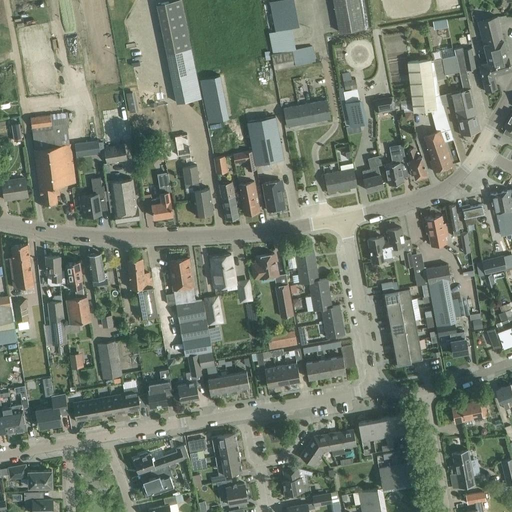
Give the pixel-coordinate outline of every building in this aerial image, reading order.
[(201,97),(191,48),(181,0),(174,0),(156,4),(166,53),(176,102),(201,97)] [(358,0),(332,0),(338,32),(363,27),(358,0)] [(477,22),(482,43),(503,38),(497,16),(477,22)] [(434,28),(448,26),(447,18),(433,21),(434,28)] [(487,63),(490,74),(493,74),(511,69),(503,38),(482,43),(487,63)] [(307,46),(291,49),(294,65),(310,62),(307,46)] [(442,58),(434,60),(438,79),(447,77),(446,74),(460,71),(464,89),(452,92),(454,105),(455,109),(475,105),(474,101),(467,69),(476,67),(471,47),(463,49),(464,53),(457,55),(443,58),(442,58)] [(294,65),(291,49),(271,53),(274,69),(294,65)] [(413,111),(423,110),(431,109),(432,111),(437,131),(424,135),(432,159),(430,160),(434,171),(452,165),(441,132),(450,129),(443,104),(440,96),(440,94),(438,80),(434,60),(431,60),(431,59),(408,61),(412,99),(413,111)] [(496,87),(493,74),(490,74),(487,63),(479,65),(486,90),(496,87)] [(218,76),(200,80),(208,123),(227,119),(218,76)] [(355,78),(344,81),(345,89),(357,87),(355,78)] [(134,90),(126,92),(131,111),(138,110),(134,90)] [(393,96),(373,99),(375,111),(377,111),(377,112),(394,109),(394,108),(396,108),(393,96)] [(304,97),(297,98),(298,105),(302,121),(308,120),(309,122),(316,120),(316,118),(313,102),(305,104),(304,97)] [(362,98),(341,102),(346,127),(368,122),(362,98)] [(313,102),(316,118),(322,117),(323,119),(330,118),(327,99),(313,102)] [(412,112),(413,112),(413,111),(412,99),(401,100),(401,109),(404,109),(404,112),(406,112),(412,112)] [(302,123),(302,121),(298,105),(284,108),(287,126),(288,126),(288,124),(294,123),(294,125),(302,123)] [(480,130),(475,105),(455,109),(461,134),(480,130)] [(511,111),(504,126),(506,127),(503,132),(511,137),(511,111)] [(71,143),(69,143),(66,123),(68,123),(67,112),(31,117),(42,203),(57,202),(56,193),(60,193),(58,185),(76,182),(71,143)] [(268,127),(278,125),(276,115),(247,121),(255,164),(284,159),(281,142),(271,144),(268,127)] [(11,124),(13,140),(22,139),(19,123),(11,124)] [(178,155),(191,153),(187,134),(174,136),(178,155)] [(99,140),(83,142),(84,154),(101,152),(100,147),(99,142),(99,140)] [(124,143),(104,147),(105,152),(107,163),(126,159),(124,143)] [(404,181),(400,163),(406,162),(402,143),(389,146),(392,163),(385,164),(389,184),(390,183),(391,186),(398,184),(397,182),(404,181)] [(424,165),(425,165),(422,155),(417,157),(413,147),(407,149),(410,159),(408,160),(410,166),(409,166),(411,173),(410,173),(410,174),(414,173),(415,177),(427,173),(424,165)] [(252,149),(233,153),(235,162),(246,160),(248,170),(256,168),(252,149)] [(217,173),(228,171),(225,155),(214,157),(217,173)] [(378,165),(382,164),(380,155),(369,158),(371,168),(362,170),(364,177),(367,190),(383,186),(380,173),(378,165)] [(212,203),(210,187),(199,188),(196,165),(182,167),(185,184),(191,183),(196,215),(213,212),(212,203)] [(339,170),(343,188),(342,187),(349,185),(349,187),(357,186),(353,168),(339,170)] [(343,188),(339,170),(324,173),(328,191),(329,191),(328,189),(335,188),(335,190),(343,188)] [(152,203),(154,217),(173,214),(171,200),(170,200),(169,191),(171,191),(170,182),(169,182),(167,174),(159,175),(161,183),(160,183),(162,196),(151,198),(152,203)] [(28,195),(26,185),(25,178),(3,181),(2,176),(0,176),(0,193),(4,193),(5,199),(28,195)] [(101,213),(100,210),(107,209),(106,199),(104,185),(102,185),(100,176),(91,178),(93,193),(80,195),(83,216),(101,213)] [(140,218),(138,208),(134,178),(106,182),(109,201),(111,211),(115,211),(116,222),(140,218)] [(237,206),(232,179),(223,181),(219,181),(222,198),(224,208),(226,218),(238,215),(237,206)] [(280,179),(263,182),(268,210),(285,207),(282,191),(280,179)] [(260,211),(258,203),(257,203),(253,181),(239,183),(244,214),(260,211)] [(511,189),(490,194),(492,201),(491,201),(491,202),(492,203),(494,213),(496,213),(497,213),(501,212),(506,233),(511,231),(511,193),(511,189)] [(461,233),(456,209),(455,204),(448,205),(450,217),(450,216),(453,229),(454,234),(461,233)] [(484,213),(482,204),(462,208),(464,217),(466,224),(477,222),(475,215),(484,213)] [(441,215),(426,218),(427,225),(426,225),(425,226),(426,232),(427,233),(429,233),(431,245),(446,243),(444,230),(446,229),(445,223),(443,223),(441,215)] [(387,229),(389,240),(389,239),(391,247),(405,245),(401,227),(387,229)] [(393,260),(391,247),(389,239),(389,240),(383,241),(382,236),(368,238),(372,261),(373,261),(373,259),(379,258),(379,260),(386,258),(387,261),(393,260)] [(34,285),(29,253),(27,243),(12,245),(13,256),(10,257),(14,288),(34,285)] [(298,263),(298,267),(314,264),(313,258),(315,258),(314,250),(296,253),(298,263)] [(406,267),(413,265),(411,250),(403,252),(406,267)] [(105,276),(103,262),(101,252),(88,255),(90,265),(92,278),(105,276)] [(278,274),(276,262),(274,252),(256,256),(257,262),(252,263),(254,277),(260,276),(260,277),(278,274)] [(485,274),(507,268),(506,267),(511,265),(511,252),(503,255),(503,254),(481,260),(485,274)] [(236,283),(231,253),(211,256),(212,267),(211,267),(214,287),(236,283)] [(60,265),(60,255),(46,256),(44,256),(44,272),(48,272),(49,281),(52,284),(60,284),(60,282),(65,282),(65,269),(61,269),(60,265)] [(128,259),(129,269),(130,288),(138,288),(143,317),(158,314),(152,277),(149,277),(149,272),(144,272),(142,257),(128,259)] [(193,286),(190,267),(189,257),(169,260),(174,289),(186,355),(198,353),(212,350),(213,350),(204,299),(196,301),(193,286)] [(66,298),(70,323),(91,320),(87,296),(83,297),(80,278),(82,278),(81,271),(79,261),(66,263),(68,273),(69,278),(67,279),(68,288),(75,287),(76,297),(66,298)] [(371,263),(365,264),(366,272),(373,271),(371,263)] [(428,282),(441,280),(451,278),(448,263),(435,266),(426,268),(428,282)] [(314,265),(314,264),(298,267),(300,282),(309,280),(317,279),(316,273),(317,272),(316,265),(314,265)] [(484,275),(485,280),(487,287),(496,285),(492,273),(484,275)] [(250,277),(236,280),(239,302),(253,300),(250,277)] [(309,280),(311,295),(328,292),(327,285),(328,285),(327,277),(317,279),(309,280)] [(384,289),(394,288),(393,280),(383,282),(384,289)] [(436,324),(449,322),(441,280),(428,282),(436,324)] [(287,283),(276,285),(282,316),(293,314),(287,283)] [(383,297),(384,303),(412,299),(410,288),(382,293),(383,293),(384,293),(385,297),(383,297)] [(322,308),(330,306),(329,300),(331,299),(329,292),(328,292),(311,295),(313,309),(322,308)] [(0,322),(14,320),(9,296),(0,297),(0,322)] [(222,321),(217,296),(205,298),(209,323),(222,321)] [(26,299),(14,301),(17,323),(18,323),(19,329),(29,327),(28,321),(29,321),(26,299)] [(413,309),(412,299),(384,303),(386,310),(388,310),(388,313),(413,309)] [(47,302),(52,344),(66,342),(62,300),(47,302)] [(511,312),(508,303),(503,305),(511,329),(511,312)] [(340,304),(330,306),(322,308),(325,322),(342,319),(340,319),(339,312),(341,312),(340,304)] [(503,344),(511,340),(511,329),(503,305),(499,306),(501,312),(498,313),(501,321),(504,329),(499,331),(497,326),(487,329),(494,347),(501,344),(503,343),(503,344)] [(387,317),(388,323),(415,319),(413,309),(388,313),(389,317),(387,317)] [(102,327),(113,325),(111,315),(101,316),(102,327)] [(342,319),(325,322),(328,337),(335,335),(345,334),(345,333),(343,333),(342,327),(343,326),(342,319)] [(392,333),(417,329),(415,319),(388,323),(389,330),(391,330),(392,333)] [(449,322),(436,324),(438,335),(448,333),(458,331),(456,321),(449,322)] [(390,337),(392,344),(419,339),(417,329),(392,333),(393,337),(390,337)] [(297,344),(294,330),(267,335),(270,349),(297,344)] [(459,339),(451,340),(453,354),(468,351),(466,338),(465,338),(464,331),(458,332),(459,339)] [(419,339),(392,344),(393,350),(395,350),(396,353),(421,349),(419,339)] [(116,340),(98,343),(103,378),(122,375),(116,340)] [(404,362),(423,359),(421,349),(396,353),(396,357),(394,357),(396,366),(405,364),(404,362)] [(198,353),(198,356),(200,368),(215,365),(212,350),(198,353)] [(82,351),(69,353),(71,367),(84,366),(82,351)] [(201,373),(200,368),(198,356),(189,358),(192,375),(201,373)] [(345,367),(344,362),(343,357),(343,356),(331,358),(333,373),(346,371),(345,367)] [(321,375),(333,373),(331,358),(318,360),(321,375)] [(308,378),(321,375),(318,360),(306,362),(308,378)] [(288,365),(291,381),(295,380),(295,383),(301,382),(299,372),(297,363),(288,365)] [(277,366),(280,385),(284,385),(283,382),(291,381),(288,365),(277,366)] [(274,386),(280,385),(277,366),(265,368),(266,375),(268,385),(274,384),(274,386)] [(148,392),(144,393),(146,402),(150,401),(150,406),(167,403),(166,396),(173,394),(171,385),(170,378),(168,369),(159,370),(161,379),(159,380),(148,381),(149,389),(147,389),(148,392)] [(247,371),(237,373),(240,390),(250,388),(247,371)] [(227,375),(230,392),(240,390),(237,373),(227,375)] [(217,376),(221,394),(230,392),(227,375),(217,376)] [(211,395),(221,394),(217,376),(208,378),(211,395)] [(51,379),(43,379),(46,398),(46,395),(53,394),(51,379)] [(199,398),(197,388),(195,379),(186,380),(187,383),(178,384),(181,401),(199,398)] [(511,386),(511,384),(498,389),(501,398),(503,402),(506,409),(510,407),(507,400),(511,398),(511,386)] [(138,391),(124,393),(128,411),(131,411),(131,410),(141,408),(138,391)] [(69,413),(65,392),(52,395),(54,406),(36,409),(39,426),(41,426),(42,428),(46,427),(47,425),(62,422),(60,414),(68,412),(68,413),(69,413)] [(112,395),(115,413),(124,411),(124,412),(128,411),(124,393),(112,395)] [(99,398),(102,416),(106,415),(106,414),(115,413),(112,395),(99,398)] [(27,429),(25,417),(30,416),(27,398),(11,400),(12,405),(17,431),(25,429),(27,429)] [(86,400),(89,417),(99,416),(99,417),(102,416),(99,398),(86,400)] [(487,415),(484,399),(452,406),(455,422),(487,415)] [(80,419),(89,417),(86,400),(73,402),(75,413),(74,413),(76,421),(80,420),(80,419)] [(2,407),(7,430),(15,429),(16,431),(17,431),(12,405),(2,407)] [(406,413),(394,415),(398,434),(410,432),(406,413)] [(382,418),(386,436),(398,434),(394,415),(382,418)] [(370,420),(374,439),(386,436),(382,418),(370,420)] [(362,441),(374,439),(370,420),(358,422),(362,441)] [(353,428),(340,431),(343,447),(356,445),(353,428)] [(327,433),(330,450),(343,447),(340,431),(327,433)] [(235,432),(217,435),(211,436),(213,446),(219,445),(237,441),(235,432)] [(330,450),(327,433),(314,435),(307,445),(321,455),(323,451),(330,450)] [(193,451),(203,450),(201,438),(192,440),(193,451)] [(215,455),(239,451),(237,441),(219,445),(213,446),(215,455)] [(140,456),(134,458),(139,473),(148,470),(169,464),(168,463),(189,456),(188,453),(185,444),(176,447),(177,451),(153,459),(151,452),(148,453),(147,451),(140,454),(140,456)] [(321,455),(307,445),(300,455),(308,461),(314,465),(321,455)] [(453,487),(459,486),(474,483),(468,449),(462,450),(453,452),(456,473),(450,474),(453,487)] [(190,452),(191,460),(200,458),(204,457),(203,450),(193,451),(190,452)] [(217,465),(240,461),(239,451),(215,455),(217,465)] [(511,456),(500,459),(504,473),(511,471),(511,456)] [(201,468),(200,458),(191,460),(193,469),(201,468)] [(212,482),(217,481),(226,480),(225,474),(242,471),(240,461),(217,465),(219,475),(211,476),(212,482)] [(415,461),(402,464),(406,482),(418,480),(415,461)] [(26,463),(9,467),(10,477),(29,476),(29,486),(52,485),(52,469),(27,470),(26,463)] [(169,464),(148,470),(151,477),(143,479),(145,483),(142,484),(146,494),(155,491),(174,485),(171,477),(173,476),(169,464)] [(406,482),(402,464),(391,466),(394,484),(406,482)] [(382,487),(394,484),(391,466),(379,468),(382,487)] [(312,471),(298,467),(283,469),(285,477),(286,477),(287,479),(283,480),(285,494),(295,492),(301,490),(304,490),(303,483),(306,482),(304,473),(311,475),(312,471)] [(201,484),(199,473),(192,475),(194,486),(201,484)] [(231,479),(226,480),(217,481),(218,487),(226,486),(230,505),(237,503),(237,502),(248,500),(244,482),(233,485),(231,479)] [(355,504),(361,503),(379,499),(377,487),(353,492),(355,504)] [(32,511),(52,511),(53,498),(40,499),(39,491),(24,491),(25,500),(33,499),(32,511)] [(337,491),(331,492),(313,495),(314,502),(290,506),(291,511),(310,511),(310,508),(315,507),(315,505),(332,502),(332,504),(339,503),(337,491)] [(464,511),(483,511),(481,501),(486,500),(484,491),(466,494),(468,503),(475,502),(476,509),(464,511)] [(182,493),(175,495),(163,498),(165,504),(149,508),(149,511),(171,511),(169,504),(184,501),(182,493)] [(378,511),(382,511),(379,499),(361,503),(362,511),(378,511)]
